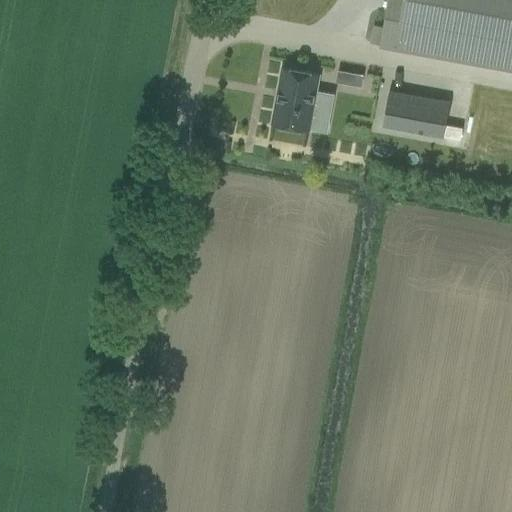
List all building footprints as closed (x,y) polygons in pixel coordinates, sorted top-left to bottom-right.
[(511,0),(387,0),(383,26),(380,45),(511,69),(511,0)] [(373,25),(370,43),(379,45),(383,26),(373,25)] [(283,67),(272,122),(327,133),(335,93),(315,89),(318,73),(283,67)] [(338,69),(336,81),(362,85),(364,74),(338,69)] [(389,90),(383,124),(444,136),(450,102),(389,90)]
